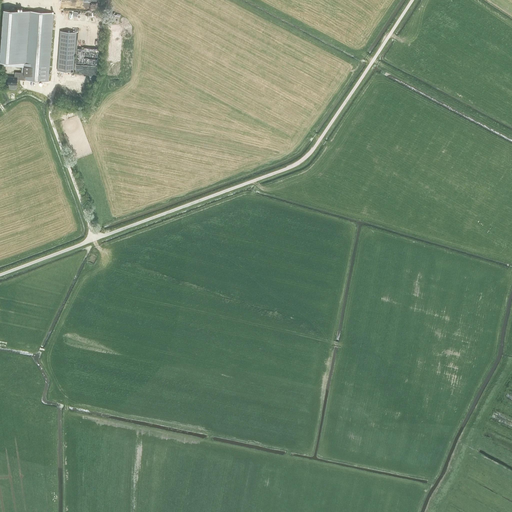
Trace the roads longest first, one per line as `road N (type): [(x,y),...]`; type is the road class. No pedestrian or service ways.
road 1 (unclassified): [(0,275),(296,164),(412,0)]
road 2 (track): [(511,134),(362,54)]
